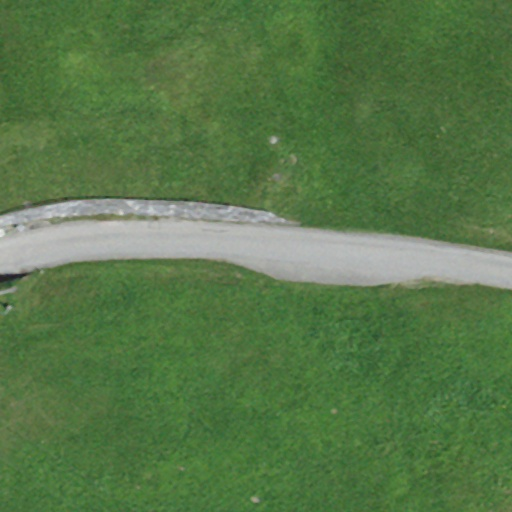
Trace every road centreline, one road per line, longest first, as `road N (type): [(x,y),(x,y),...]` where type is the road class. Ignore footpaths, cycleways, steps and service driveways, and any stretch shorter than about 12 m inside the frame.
road 1 (tertiary): [(511,270),(139,238),(0,259)]
road 2 (track): [(417,258),(230,0)]
